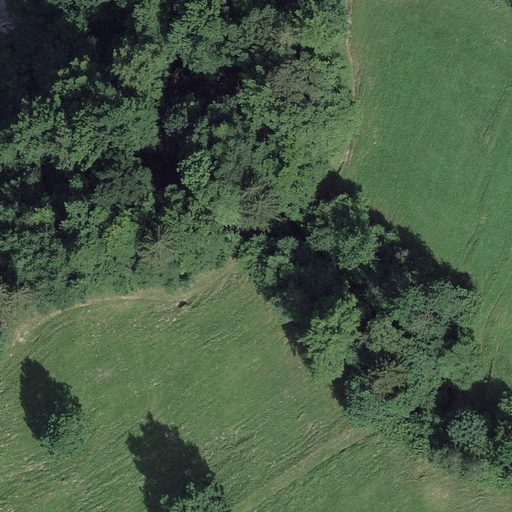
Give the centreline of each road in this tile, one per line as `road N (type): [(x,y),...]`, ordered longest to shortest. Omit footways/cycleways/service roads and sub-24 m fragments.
road 1 (track): [(0,355),(53,305),(188,286),(258,243),(308,246),(344,123),(342,0)]
road 2 (track): [(226,511),(354,431),(387,418),(475,413),(478,325),(511,267)]
